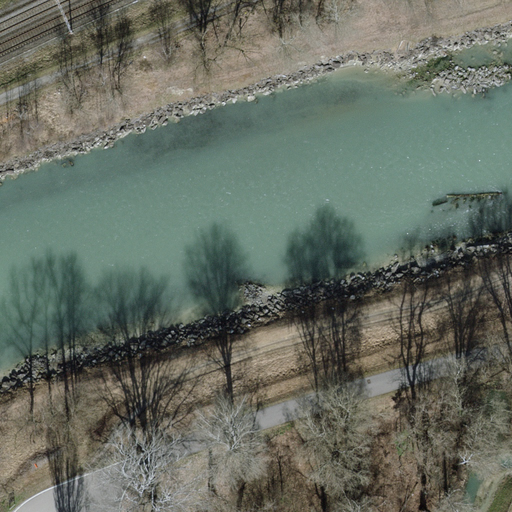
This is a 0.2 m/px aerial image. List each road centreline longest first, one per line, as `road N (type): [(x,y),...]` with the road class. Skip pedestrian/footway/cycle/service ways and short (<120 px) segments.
road 1 (track): [(30,511),(249,425),(511,350)]
road 2 (track): [(244,0),(0,99)]
